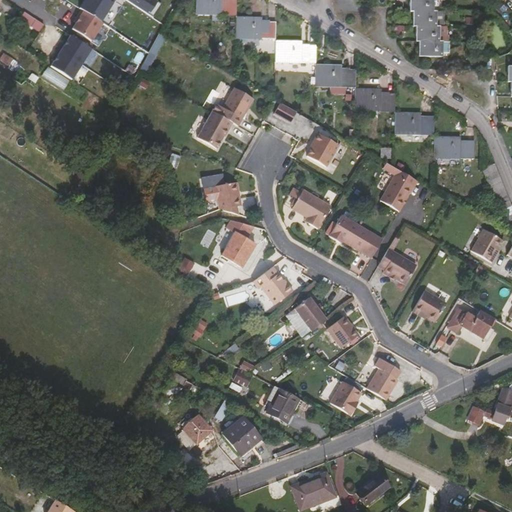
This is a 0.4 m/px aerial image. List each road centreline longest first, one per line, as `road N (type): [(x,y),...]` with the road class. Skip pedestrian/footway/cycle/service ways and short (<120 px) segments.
road 1 (residential): [(266,156),(261,192),(281,245),(351,285),(377,333),(450,389)]
road 2 (residential): [(511,195),(480,123),(324,22)]
road 3 (residential): [(352,437),(160,511)]
road 4 (residential): [(352,437),(456,492),(447,511)]
